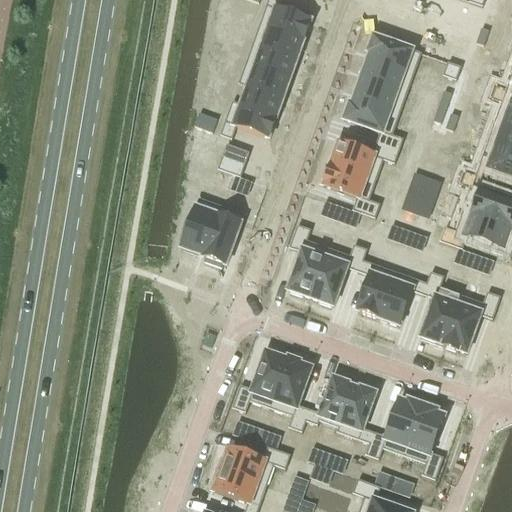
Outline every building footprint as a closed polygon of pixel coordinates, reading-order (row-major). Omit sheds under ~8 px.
[(267,0),(258,28),(303,43),(310,23),(277,12),(281,0),(267,0)] [(469,0),(468,4),(481,9),(484,0),(469,0)] [(258,28),(251,47),(296,63),(303,43),(258,28)] [(480,30),(475,45),(482,48),(488,33),(480,30)] [(372,38),(367,54),(369,55),(368,56),(369,56),(367,60),(413,77),(421,55),(372,38)] [(251,47),(245,66),(289,82),(296,63),(251,47)] [(367,60),(360,81),(406,97),(413,77),(367,60)] [(447,64),(442,78),(455,83),(460,69),(447,64)] [(245,66),(238,85),(282,101),(289,82),(245,66)] [(494,87),(494,89),(511,95),(511,72),(505,91),(494,87)] [(360,81),(353,101),(398,117),(406,97),(360,81)] [(231,104),(231,105),(275,120),(282,101),(238,85),(237,86),(246,90),(240,107),(231,104)] [(511,95),(494,89),(489,101),(501,105),(493,125),(511,132),(511,95)] [(443,93),(438,108),(445,111),(450,96),(443,93)] [(348,106),(343,121),(379,134),(375,146),(398,154),(402,141),(391,137),(398,117),(353,101),(351,107),(348,106)] [(231,105),(219,138),(231,142),(235,129),(268,141),(275,120),(231,105)] [(438,108),(432,123),(440,126),(445,111),(438,108)] [(198,115),(193,129),(197,130),(202,132),(207,118),(199,116),(198,115)] [(450,116),(444,131),(452,134),(457,119),(450,116)] [(207,118),(202,132),(211,135),(216,122),(207,118)] [(511,132),(493,125),(486,146),(511,154),(511,132)] [(333,157),(329,166),(375,183),(382,162),(394,166),(398,154),(375,146),(371,157),(337,145),(336,147),(335,147),(332,156),(333,157)] [(464,173),(463,174),(486,183),(490,171),(511,178),(511,154),(486,146),(475,177),(464,173)] [(226,147),(221,160),(244,168),(248,155),(226,147)] [(221,160),(217,172),(239,180),(244,168),(221,160)] [(323,185),(322,188),(356,200),(351,213),(360,216),(374,221),(379,207),(368,203),(375,183),(329,166),(329,167),(322,185),(323,185)] [(463,174),(459,187),(475,192),(467,213),(463,211),(462,212),(511,229),(511,204),(482,194),(486,183),(463,174)] [(198,201),(180,250),(193,255),(193,256),(194,256),(195,255),(202,257),(201,259),(202,259),(220,209),(198,201)] [(220,209),(202,259),(203,259),(205,260),(203,264),(221,270),(222,266),(225,267),(243,217),(220,209)] [(444,230),(438,244),(461,252),(466,239),(504,252),(508,240),(509,240),(510,238),(509,238),(511,231),(511,229),(462,212),(455,234),(444,230)] [(300,255),(287,292),(289,293),(289,294),(301,299),(301,297),(310,300),(327,251),(306,243),(310,232),(296,227),(288,250),(289,251),(300,255)] [(327,251),(310,300),(318,303),(318,305),(330,309),(330,307),(332,308),(346,271),(357,275),(358,272),(362,261),(365,252),(353,247),(349,259),(327,251)] [(368,279),(356,313),(359,314),(358,314),(377,321),(377,320),(378,320),(394,275),(362,263),(366,252),(365,252),(362,261),(358,272),(357,275),(368,279)] [(394,275),(378,320),(387,324),(387,325),(396,328),(397,327),(399,328),(411,294),(422,298),(423,295),(427,284),(430,275),(426,286),(394,275)] [(426,325),(420,340),(422,340),(422,342),(434,346),(435,345),(442,347),(442,349),(460,298),(439,291),(443,280),(430,275),(427,284),(423,295),(422,298),(434,302),(429,314),(425,325),(426,325)] [(460,298),(442,349),(457,354),(458,353),(466,356),(479,318),(491,322),(500,300),(486,295),(482,306),(460,298)] [(239,388),(231,411),(245,415),(249,404),(270,412),(288,361),(287,360),(287,361),(273,356),(272,357),(265,355),(252,392),(239,388)] [(288,361),(270,412),(291,419),(287,431),(300,435),(308,413),(297,409),(310,371),(298,366),(298,364),(288,361)] [(308,413),(300,435),(301,435),(305,424),(317,428),(318,424),(337,431),(336,435),(337,436),(353,390),(347,388),(348,386),(332,381),(319,416),(308,413)] [(353,390),(337,436),(368,447),(364,458),(365,458),(373,436),(362,432),(375,396),(359,390),(359,392),(353,390)] [(373,436),(365,458),(378,463),(382,452),(403,459),(422,407),(407,402),(406,405),(398,402),(385,440),(373,436)] [(422,407),(403,459),(425,467),(421,478),(434,483),(442,460),(430,456),(443,418),(435,415),(436,413),(422,407)] [(220,460),(216,471),(266,489),(273,469),(284,472),(289,458),(267,450),(262,463),(228,451),(224,461),(220,460)] [(216,471),(212,482),(216,484),(213,494),(247,506),(244,511),(257,511),(266,489),(216,471)] [(357,482),(352,496),(363,500),(358,511),(399,511),(375,503),(379,490),(357,482)]
